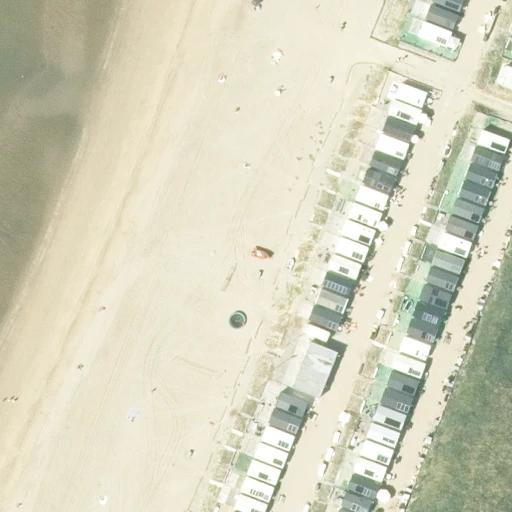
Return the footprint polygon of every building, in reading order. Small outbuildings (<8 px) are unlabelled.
[(438,0),(437,5),(465,15),(469,0),(438,0)] [(417,37),(445,48),(458,17),(430,5),(417,37)] [(396,95),(421,105),(426,91),(401,82),(396,95)] [(389,98),(359,199),(386,207),(417,107),(389,98)] [(473,126),(369,456),(390,462),(423,359),(425,360),(431,342),(439,345),(505,136),(473,126)] [(350,212),(374,222),(379,211),(355,200),(350,212)] [(315,300),(341,310),(367,245),(342,235),(315,300)] [(314,304),(309,318),(335,328),(341,313),(314,304)] [(291,385),(318,396),(337,350),(310,338),(291,385)] [(266,511),(301,396),(272,388),(234,511),(266,511)]
